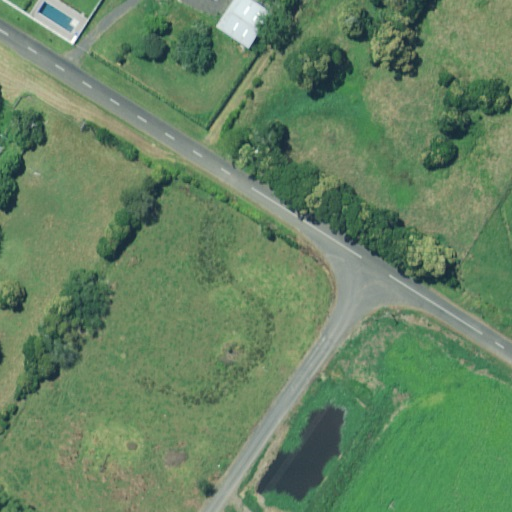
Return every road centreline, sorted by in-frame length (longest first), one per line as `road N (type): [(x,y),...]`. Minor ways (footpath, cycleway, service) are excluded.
road 1 (unclassified): [(0,29),(511,353)]
road 2 (unknown): [(379,269),(205,511)]
